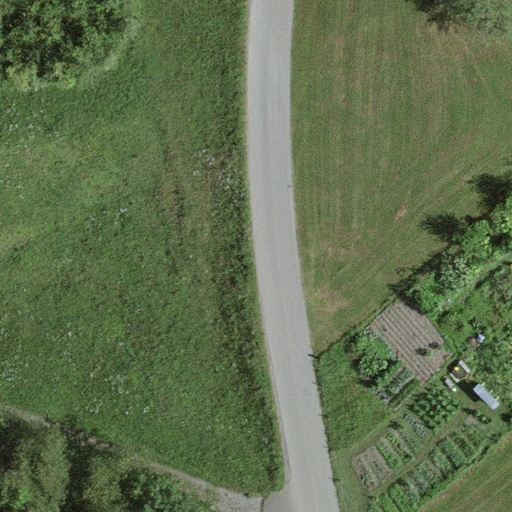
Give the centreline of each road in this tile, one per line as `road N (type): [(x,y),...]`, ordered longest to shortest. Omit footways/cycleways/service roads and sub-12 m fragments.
road 1 (residential): [(317,511),(268,213),(270,0)]
road 2 (track): [(259,511),(0,419)]
